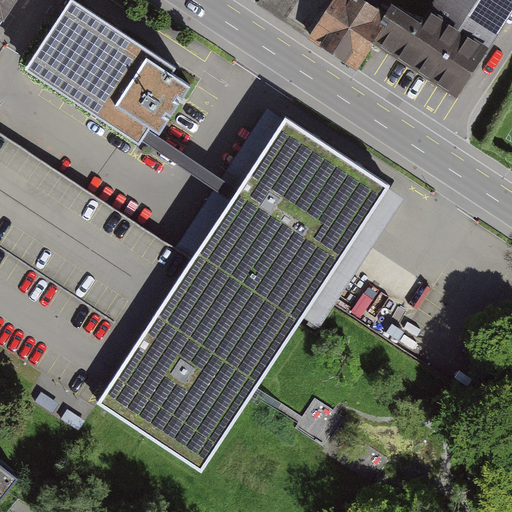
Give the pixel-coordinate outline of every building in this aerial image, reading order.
[(0,0),(0,30),(20,0),(0,0)] [(175,67),(72,0),(71,0),(26,69),(140,143),(151,126),(159,131),(190,85),(171,73),(175,67)] [(260,0),(258,4),(285,22),(298,0),(260,0)] [(390,11),(372,0),(336,0),(313,38),(363,70),(378,44),(398,15),(390,11)] [(511,22),(511,0),(439,0),(434,8),(495,49),(511,22)] [(398,15),(378,44),(461,99),(495,49),(434,8),(425,21),(396,2),(390,11),(398,15)] [(399,183),(292,112),(107,404),(209,474),(399,183)] [(316,403),(300,428),(321,441),(328,431),(321,426),(330,411),(316,403)] [(0,501),(16,481),(0,467),(0,501)]
